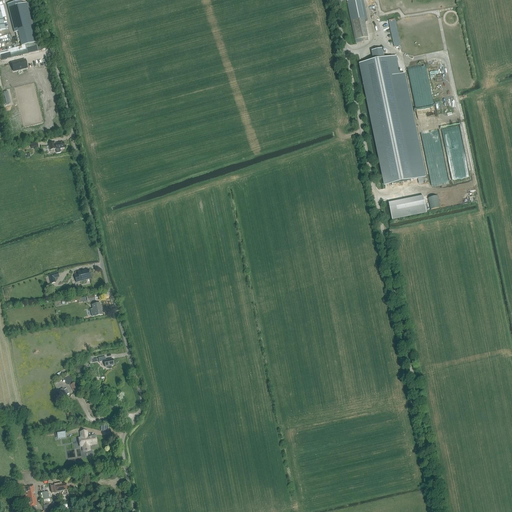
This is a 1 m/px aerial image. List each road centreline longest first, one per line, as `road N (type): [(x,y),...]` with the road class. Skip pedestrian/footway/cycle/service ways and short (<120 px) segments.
road 1 (unclassified): [(134,511),(122,434),(140,413),(140,391),(40,0)]
road 2 (unclassified): [(438,511),(334,0)]
